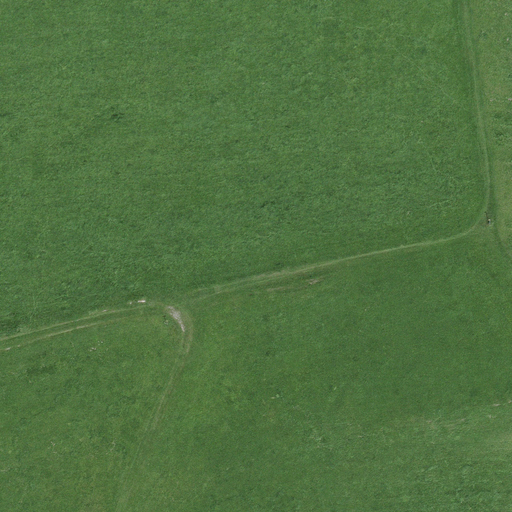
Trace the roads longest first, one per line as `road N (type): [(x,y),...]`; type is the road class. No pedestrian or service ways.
road 1 (track): [(0,347),(336,259)]
road 2 (track): [(169,302),(188,325),(129,511)]
